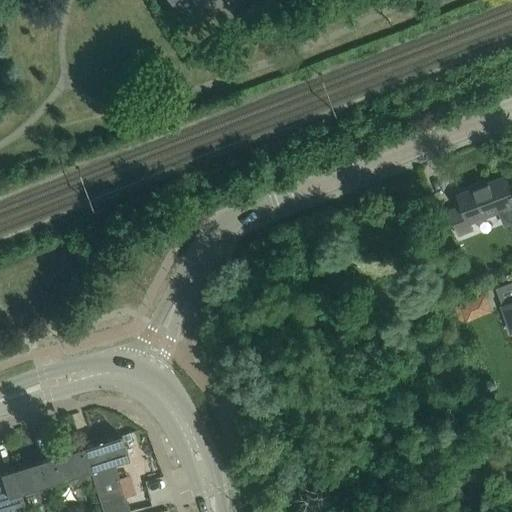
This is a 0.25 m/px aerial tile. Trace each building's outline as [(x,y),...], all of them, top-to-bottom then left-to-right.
[(243,26),(255,18),(242,0),(227,0),(226,1),(243,26)] [(463,206),(450,211),(459,234),(472,229),(470,222),(511,205),(511,192),(511,193),(505,176),(458,194),(463,206)] [(511,302),(503,306),(511,331),(511,330),(511,302)] [(121,435),(81,448),(88,470),(89,470),(93,480),(102,511),(123,511),(128,511),(112,463),(128,458),(121,435)] [(81,448),(41,460),(48,483),(73,475),(75,483),(90,478),(88,470),(81,448)] [(41,460),(0,473),(0,511),(2,510),(11,508),(7,496),(20,492),(48,483),(41,460)] [(120,473),(124,486),(145,479),(141,466),(120,473)] [(155,467),(152,474),(157,476),(161,470),(155,467)]
